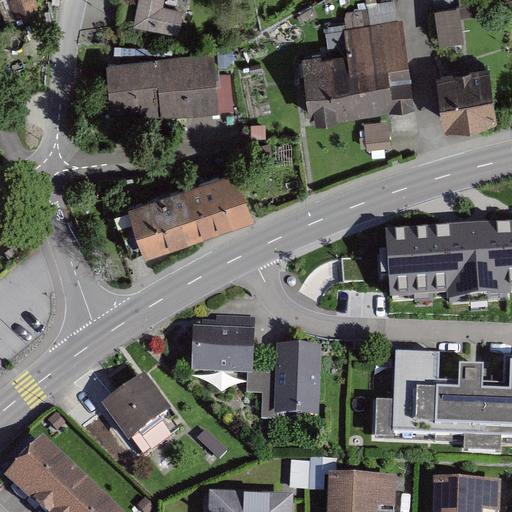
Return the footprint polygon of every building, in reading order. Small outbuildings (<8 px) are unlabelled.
[(50,0),(6,0),(16,23),(54,7),(50,0)] [(190,0),(139,0),(132,28),(180,40),(190,0)] [(460,4),(436,8),(441,42),(465,39),(460,4)] [(348,52),(304,59),(314,124),(417,109),(403,17),(344,26),(348,52)] [(214,54),(107,64),(113,125),(220,115),(214,54)] [(491,69),(438,76),(446,130),(499,122),(491,69)] [(391,146),(389,121),(365,123),(367,148),(391,146)] [(241,168),(185,187),(202,236),(258,217),(241,168)] [(185,187),(130,207),(147,255),(202,236),(185,187)] [(511,227),(388,237),(389,255),(379,256),(381,282),(392,281),(393,299),(450,295),(451,303),(508,299),(507,291),(511,290),(511,227)] [(257,325),(196,324),(195,378),(256,379),(257,325)] [(323,352),(277,350),(275,420),(321,421),(323,352)] [(443,361),(399,359),(395,440),(511,445),(511,365),(509,398),(486,397),(487,373),(462,372),(461,393),(442,393),(443,361)] [(147,380),(105,410),(132,448),(174,418),(147,380)] [(207,432),(199,441),(221,461),(229,452),(207,432)] [(117,511),(44,442),(5,483),(35,511),(117,511)] [(311,460),(311,464),(310,491),(324,492),(324,475),(338,475),(339,460),(311,460)] [(311,464),(293,463),(292,491),(310,491),(311,464)] [(397,511),(399,481),(331,478),(330,511),(397,511)] [(502,511),(503,485),(435,483),(433,511),(502,511)] [(295,511),(296,500),(212,497),(211,511),(295,511)] [(146,499),(139,507),(143,511),(153,511),(156,509),(146,499)]
